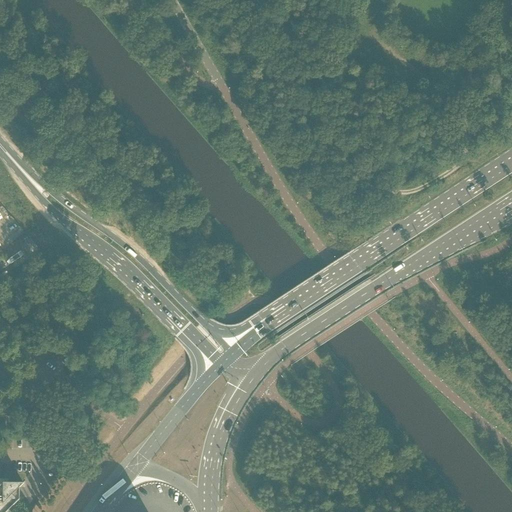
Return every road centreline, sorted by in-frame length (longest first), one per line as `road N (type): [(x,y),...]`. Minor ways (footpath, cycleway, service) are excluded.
road 1 (unclassified): [(511,448),(443,388),(331,265),(171,0)]
road 2 (secondary): [(511,162),(231,354)]
road 3 (secondary): [(249,382),(285,347),(511,199)]
road 4 (secondary): [(231,354),(136,256),(6,154)]
road 5 (secondary): [(6,154),(39,197),(217,369)]
road 6 (secondary): [(207,511),(218,442),(249,382)]
road 7 (unclassified): [(0,422),(49,372),(0,328)]
road 8 (secondary): [(217,369),(134,468)]
